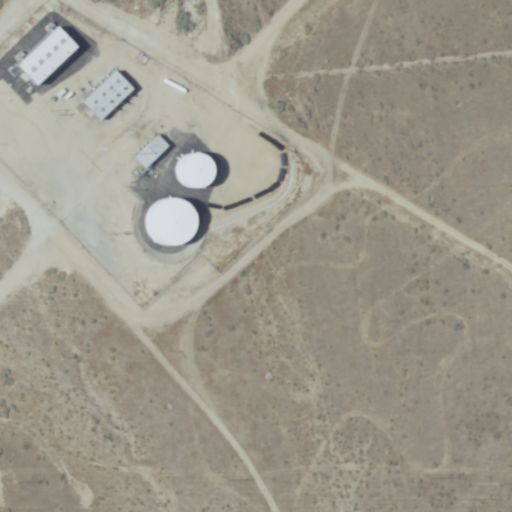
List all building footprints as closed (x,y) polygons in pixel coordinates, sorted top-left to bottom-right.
[(28,88),(71,46),(49,24),(7,67),(28,88)] [(95,123),(128,90),(109,71),(76,104),(95,123)] [(164,147),(153,135),(130,158),(142,169),(164,147)] [(197,152),(171,156),(176,190),(203,186),(197,152)] [(189,236),(176,197),(140,209),(153,248),(189,236)]
